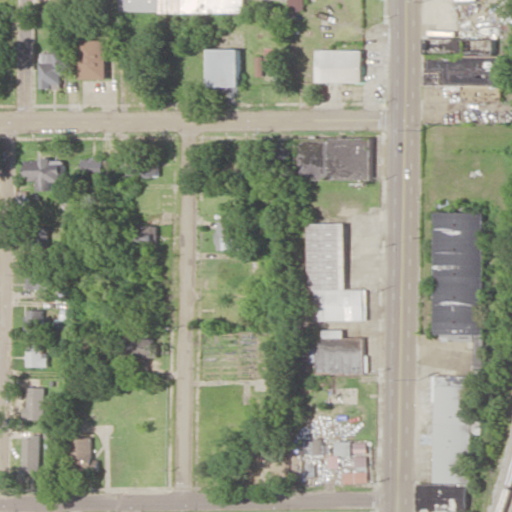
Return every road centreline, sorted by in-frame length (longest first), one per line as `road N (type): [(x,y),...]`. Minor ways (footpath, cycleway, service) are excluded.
road 1 (residential): [(26,0),(3,505)]
road 2 (tertiary): [(402,0),(396,498)]
road 3 (residential): [(401,124),(0,125)]
road 4 (residential): [(396,498),(0,505)]
road 5 (residential): [(188,124),(186,503)]
